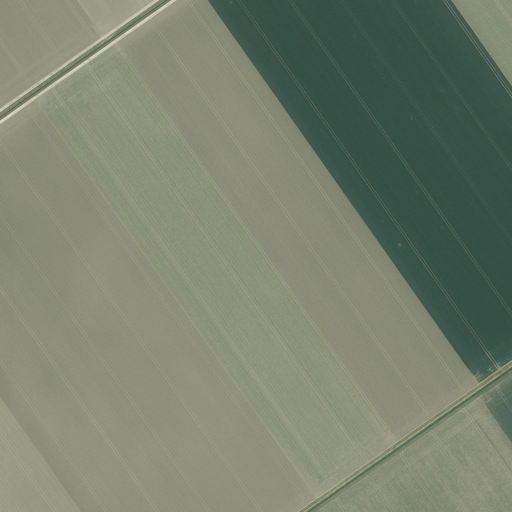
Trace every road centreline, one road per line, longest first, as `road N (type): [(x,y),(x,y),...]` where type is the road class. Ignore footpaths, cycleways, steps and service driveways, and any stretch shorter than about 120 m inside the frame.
road 1 (track): [(174,0),(0,122)]
road 2 (track): [(0,110),(156,0)]
